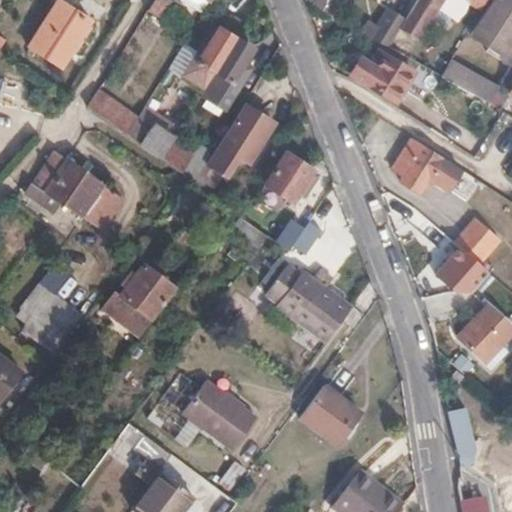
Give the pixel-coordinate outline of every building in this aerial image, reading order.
[(168,0),(153,0),(147,9),(159,16),(168,0)] [(332,0),(324,0),(322,5),(329,9),(332,0)] [(415,0),(404,17),(401,22),(409,27),(418,33),(438,5),(441,0),(471,0),(481,6),(483,0),(415,0)] [(465,0),(441,0),(438,5),(456,16),(465,0)] [(511,0),(507,0),(507,1),(505,0),(492,0),(475,26),(508,48),(511,42),(511,0)] [(96,22),(65,3),(35,49),(66,69),(96,22)] [(387,45),(401,22),(404,17),(386,6),(375,23),(366,18),(356,33),(387,45)] [(181,75),(203,89),(234,39),(243,24),(227,13),(217,28),(213,25),(181,75)] [(409,27),(401,22),(387,45),(395,50),(409,27)] [(248,47),(234,39),(203,89),(199,94),(223,110),(250,67),(240,61),(248,47)] [(411,72),(381,53),(374,65),(359,56),(349,73),(394,100),(411,72)] [(472,97),(488,106),(495,93),(446,63),(438,76),(472,97)] [(472,97),(438,76),(425,98),(440,108),(444,102),(462,113),(472,97)] [(135,118),(95,93),(85,109),(125,134),(135,118)] [(495,93),(488,106),(496,111),(504,99),(495,93)] [(210,153),(204,162),(224,176),(236,155),(248,163),(272,123),(242,103),(210,153)] [(149,128),(156,116),(142,107),(135,118),(125,134),(139,144),(149,128)] [(177,131),(156,116),(149,128),(169,143),(177,131)] [(159,158),(169,143),(149,128),(139,144),(159,158)] [(204,162),(210,153),(196,144),(188,157),(169,143),(159,158),(175,169),(192,180),(204,162)] [(458,173),(408,143),(393,167),(402,172),(399,178),(419,193),(425,184),(445,195),(458,173)] [(64,159),(50,150),(23,195),(53,213),(59,203),(101,229),(122,196),(64,159)] [(312,168),(284,151),(265,183),(292,201),(297,193),(303,196),(316,173),(311,170),(312,168)] [(326,216),(315,231),(306,246),(320,254),(339,224),(326,216)] [(265,236),(240,220),(232,232),(256,249),(265,236)] [(498,242),(473,221),(452,245),(455,247),(432,274),(454,293),(469,292),(485,273),(477,266),(498,242)] [(306,246),(315,231),(300,222),(286,246),(301,255),(306,246)] [(271,294),(292,266),(287,263),(267,291),(271,294)] [(325,264),(323,268),(335,275),(337,273),(325,264)] [(173,288),(142,265),(119,295),(115,293),(102,311),(136,337),(173,288)] [(292,266),(271,294),(280,300),(278,303),(326,339),(351,304),(304,269),(301,273),(292,266)] [(335,275),(323,268),(318,275),(330,284),(335,275)] [(81,317),(35,284),(17,308),(44,329),(35,341),(53,355),(72,329),(81,317)] [(511,330),(511,328),(485,305),(456,337),(482,361),(497,346),(511,330)] [(503,351),(497,346),(482,361),(489,367),(503,351)] [(0,395),(18,372),(0,359),(0,395)] [(459,371),(451,364),(440,378),(450,386),(461,373),(459,371)] [(511,404),(466,364),(459,371),(461,373),(505,412),(511,404)] [(256,417),(206,381),(183,413),(232,449),(256,417)] [(361,410),(324,383),(301,416),(337,442),(345,432),(348,434),(356,422),(353,420),(361,410)] [(474,449),(465,409),(448,412),(458,451),(460,465),(470,464),(474,449)] [(177,457),(159,444),(152,452),(171,467),(177,457)] [(245,468),(234,461),(222,478),(232,486),(245,468)] [(377,483),(358,469),(330,506),(338,511),(396,511),(399,509),(372,489),(377,483)] [(180,511),(193,494),(161,471),(133,508),(138,511),(180,511)] [(485,511),(483,496),(460,500),(461,511),(485,511)]
